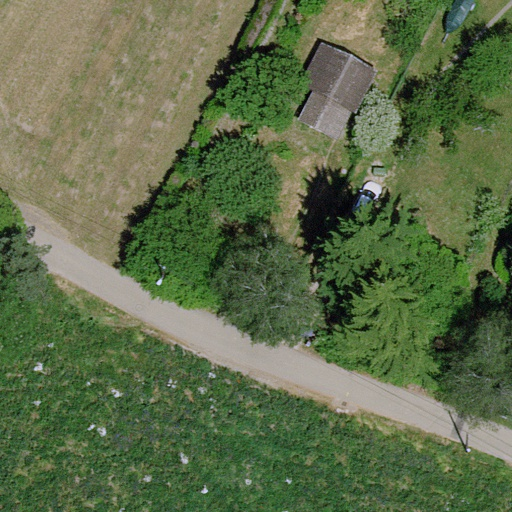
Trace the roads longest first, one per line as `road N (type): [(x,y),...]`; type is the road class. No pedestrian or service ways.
road 1 (unclassified): [(511,445),(151,306),(0,223)]
road 2 (track): [(0,377),(61,257)]
